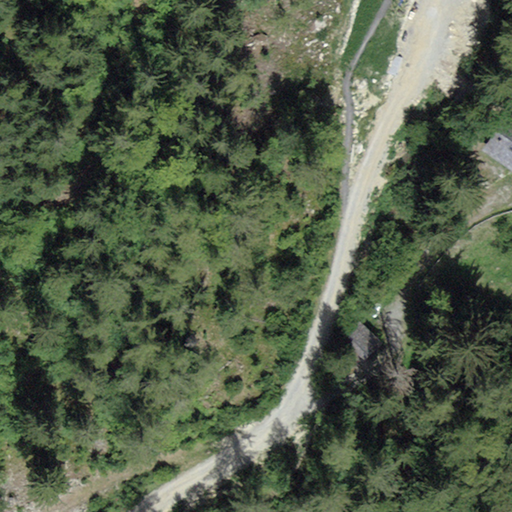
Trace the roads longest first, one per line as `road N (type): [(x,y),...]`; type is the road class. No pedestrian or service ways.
road 1 (unclassified): [(431,0),(292,399),(267,430),(145,511)]
road 2 (track): [(211,467),(83,511)]
